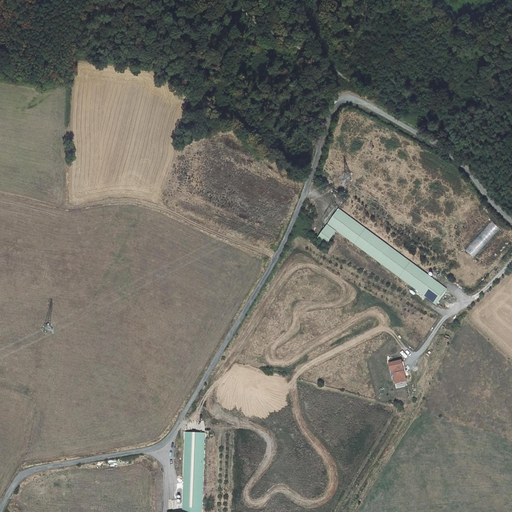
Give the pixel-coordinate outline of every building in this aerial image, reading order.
[(329,223),(433,300),(438,293),(442,296),(446,291),(338,210),(329,223)] [(477,253),(500,228),(492,221),(470,247),(477,253)] [(326,226),(317,239),(326,245),(335,233),(326,226)] [(433,300),(437,303),(442,296),(438,293),(433,300)] [(394,375),(396,383),(407,381),(402,360),(389,363),(392,376),(394,375)] [(201,509),(205,433),(188,432),(184,511),(191,511),(192,508),(201,509)]
